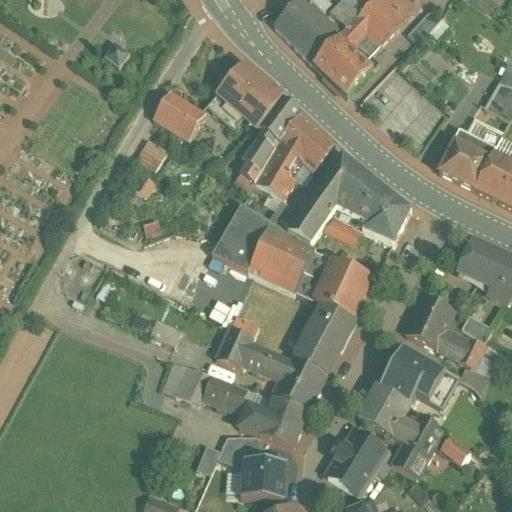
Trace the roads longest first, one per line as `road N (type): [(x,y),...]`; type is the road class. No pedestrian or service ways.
road 1 (unclassified): [(222,2),(185,48),(40,288)]
road 2 (residential): [(329,511),(314,452),(439,204)]
road 3 (primary): [(222,2),(317,104),(439,204)]
